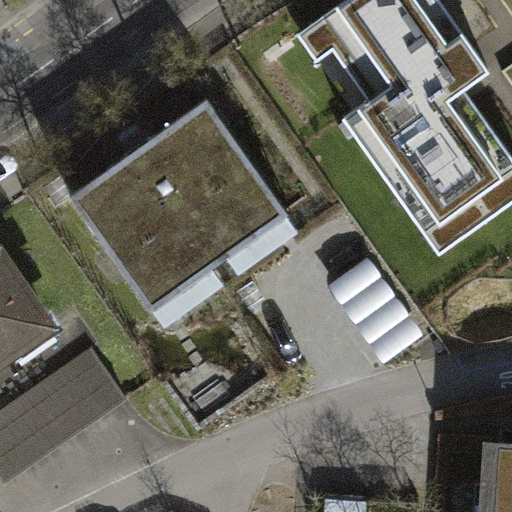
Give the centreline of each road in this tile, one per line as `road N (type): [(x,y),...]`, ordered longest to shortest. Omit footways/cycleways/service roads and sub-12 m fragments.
road 1 (residential): [(209,461),(325,414),(511,372)]
road 2 (primary): [(0,100),(141,0)]
